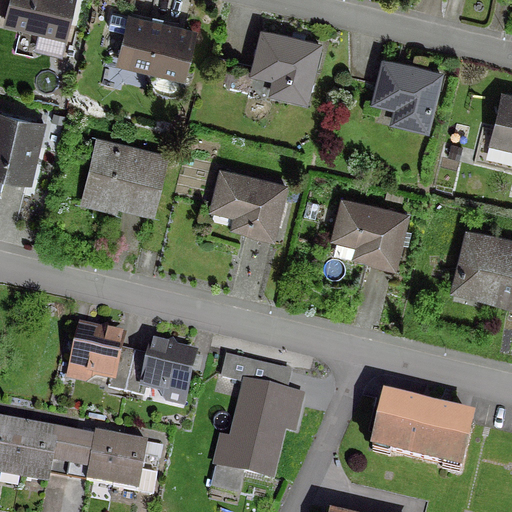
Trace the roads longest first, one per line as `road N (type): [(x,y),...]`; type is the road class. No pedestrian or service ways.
road 1 (residential): [(0,268),(511,390)]
road 2 (residential): [(281,0),(511,53)]
